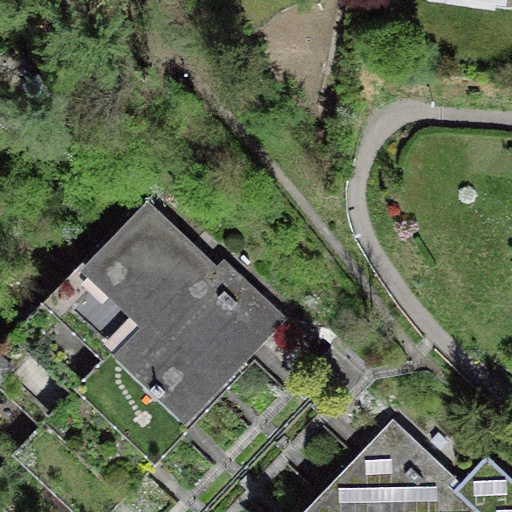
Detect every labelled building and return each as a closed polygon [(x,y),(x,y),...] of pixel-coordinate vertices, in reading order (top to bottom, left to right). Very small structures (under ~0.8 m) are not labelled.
[(125,236),(247,353),(253,347),(280,318),(222,263),(216,270),(151,208),(125,236)] [(93,269),(215,386),(220,382),(247,353),(125,236),(93,269)] [(31,333),(154,449),(181,422),(187,415),(215,386),(93,269),(65,298),(31,333)] [(0,366),(123,482),(145,459),(154,449),(31,333),(0,366)] [(363,375),(333,346),(302,378),(332,407),(363,375)] [(123,482),(0,366),(0,470),(15,485),(44,511),(43,511),(95,511),(105,502),(110,497),(123,482)] [(365,454),(360,459),(416,511),(511,511),(511,485),(487,462),(452,499),(447,495),(456,485),(392,425),(365,454)] [(351,511),(416,511),(360,459),(334,486),(329,491),(351,511)] [(0,500),(15,485),(0,470),(0,500)] [(0,511),(43,511),(44,511),(15,485),(0,500),(0,511)] [(351,511),(329,491),(309,511),(351,511)]
